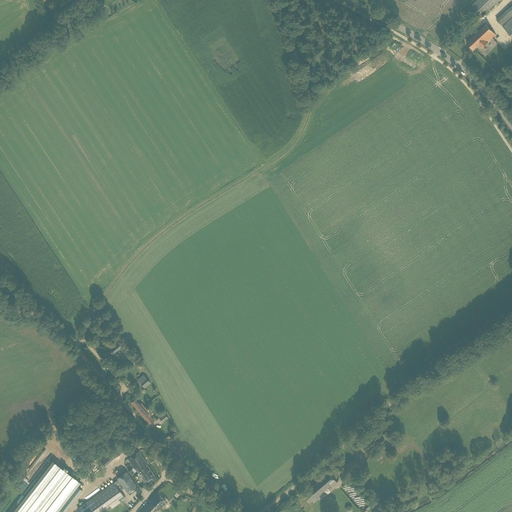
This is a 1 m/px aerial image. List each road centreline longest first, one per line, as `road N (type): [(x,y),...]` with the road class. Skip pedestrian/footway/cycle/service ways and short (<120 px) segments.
road 1 (unclassified): [(253,511),(511,319)]
road 2 (tertiary): [(511,125),(440,54),(348,0)]
road 3 (unclassified): [(227,511),(163,472),(119,398)]
road 4 (track): [(0,300),(59,331),(106,384)]
road 5 (track): [(0,465),(106,384)]
